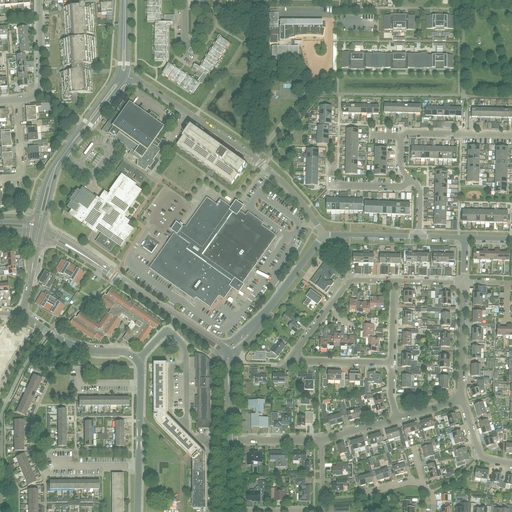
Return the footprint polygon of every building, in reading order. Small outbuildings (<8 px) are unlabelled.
[(156,26),(155,26),(155,61),(168,61),(168,59),(166,59),(166,54),(168,54),(168,51),(166,51),(166,47),(168,47),(168,44),(166,44),(166,40),(168,40),(168,37),(167,37),(167,32),(168,32),(168,30),(167,30),(167,25),(174,25),(174,23),(175,23),(175,15),(164,15),(164,22),(161,22),(161,20),(159,20),(159,15),(161,15),(161,12),(159,12),(159,8),(161,8),(161,5),(159,5),(159,1),(161,1),(160,0),(147,0),(148,22),(156,22),(156,26)] [(106,1),(100,2),(100,5),(98,5),(98,13),(107,13),(106,1)] [(60,40),(61,54),(62,67),(63,67),(64,72),(60,73),(62,103),(77,102),(76,94),(92,93),(90,65),(97,65),(93,4),(84,5),(84,4),(84,2),(76,3),(76,7),(63,8),(65,40),(60,40)] [(298,60),(298,47),(295,47),(295,39),(296,38),(300,37),(305,37),(309,36),(314,37),(319,37),(323,38),(324,38),(326,25),(323,24),(323,21),(278,21),(278,14),(277,14),(277,11),(271,11),(271,14),(270,14),(270,44),(274,44),(274,46),(272,46),(272,60),(298,60)] [(393,31),(399,31),(399,15),(393,14),(393,17),(391,17),(391,16),(384,16),(384,30),(393,30),(393,31)] [(399,15),(399,31),(406,31),(406,30),(414,30),(415,16),(408,16),(408,17),(406,17),(406,15),(399,15)] [(435,30),(440,30),(440,15),(432,15),(432,16),(426,16),(426,29),(435,29),(435,30)] [(447,15),(440,15),(440,30),(444,30),(444,29),(453,29),(453,16),(447,16),(447,15)] [(203,64),(200,68),(195,64),(193,67),(199,70),(196,75),(200,78),(197,82),(193,80),(194,78),(192,77),(191,78),(187,76),(188,75),(186,73),(185,74),(181,72),(182,71),(180,69),(179,70),(175,68),(176,67),(174,65),(173,66),(169,64),(163,73),(193,93),(200,82),(202,83),(207,75),(206,75),(208,73),(210,74),(230,42),(219,36),(217,39),(218,40),(216,44),(214,43),(213,45),(214,46),(212,50),(211,49),(209,51),(210,52),(208,56),(207,55),(205,57),(207,58),(204,62),(203,61),(201,63),(203,64)] [(342,52),(342,68),(348,68),(349,68),(349,67),(351,67),(351,69),(357,69),(357,52),(342,52)] [(357,52),(357,69),(363,69),(363,67),(366,67),(366,68),(372,68),(375,68),(378,68),(378,53),(375,53),(375,54),(372,54),(364,54),(364,52),(357,52)] [(378,53),(378,68),(382,68),(384,68),(390,68),(391,68),(391,67),(393,67),(393,69),(399,69),(399,53),(393,53),(393,54),(384,54),(382,54),(382,53),(378,53)] [(399,53),(399,69),(405,69),(405,67),(408,67),(408,68),(414,68),(414,54),(406,54),(406,53),(399,53)] [(414,54),(414,68),(417,68),(417,69),(424,69),(424,68),(426,68),(429,68),(432,68),(432,70),(440,70),(440,54),(435,54),(435,55),(427,55),(427,53),(420,53),(420,54),(414,54)] [(440,54),(440,70),(447,70),(447,68),(450,68),(453,69),(453,55),(444,55),(444,54),(440,54)] [(123,101),(102,131),(106,134),(106,135),(108,136),(108,135),(110,137),(110,138),(112,139),(112,138),(114,140),(116,142),(116,141),(120,144),(120,145),(122,146),(122,145),(124,147),(126,149),(126,148),(131,151),(129,154),(133,157),(134,157),(137,159),(137,165),(145,171),(147,168),(152,171),(159,161),(156,159),(155,159),(154,158),(160,150),(155,147),(157,144),(159,145),(161,142),(156,138),(164,127),(156,122),(158,118),(151,113),(148,116),(129,102),(127,104),(123,101)] [(27,114),(36,113),(36,107),(41,106),(41,103),(32,103),(32,107),(26,107),(27,114)] [(423,118),(429,118),(432,118),(432,116),(432,107),(426,107),(427,104),(423,104),(422,113),(422,118),(423,118)] [(0,109),(0,119),(7,119),(7,125),(10,124),(9,114),(6,114),(6,109),(0,109)] [(46,123),(46,120),(37,120),(36,113),(27,114),(27,121),(33,121),(33,124),(42,123),(46,123)] [(28,134),(38,134),(37,127),(43,127),(42,123),(33,124),(34,127),(27,127),(28,134)] [(191,127),(183,137),(177,145),(232,184),(246,165),(191,127)] [(6,130),(0,130),(0,133),(1,133),(2,140),(11,139),(11,133),(6,133),(6,130)] [(38,141),(38,134),(28,134),(28,141),(35,141),(35,144),(47,143),(47,140),(38,141)] [(0,150),(6,150),(7,150),(7,147),(12,146),(11,139),(2,140),(2,147),(0,147),(0,150)] [(39,147),(44,146),(44,143),(47,143),(35,144),(35,147),(29,147),(29,154),(39,153),(39,147)] [(0,153),(2,154),(3,160),(13,160),(12,153),(8,153),(7,150),(6,150),(0,150),(0,153)] [(40,161),(39,153),(29,154),(30,161),(36,161),(36,164),(45,163),(45,160),(40,161)] [(0,167),(0,170),(7,170),(7,167),(13,167),(13,160),(3,160),(3,167),(0,167)] [(130,181),(135,175),(137,171),(132,168),(131,168),(123,163),(119,168),(118,168),(117,170),(118,171),(115,174),(120,177),(121,175),(130,181)] [(146,177),(137,171),(135,175),(136,176),(134,179),(141,184),(146,177)] [(73,212),(75,214),(73,216),(83,223),(82,224),(86,227),(86,226),(89,227),(93,230),(96,226),(99,228),(97,230),(102,234),(97,242),(110,251),(115,243),(120,246),(124,242),(125,242),(128,239),(126,238),(132,230),(126,225),(128,222),(123,218),(125,215),(123,214),(129,205),(129,206),(140,191),(131,185),(132,183),(130,181),(121,175),(120,177),(109,193),(107,192),(104,196),(102,196),(101,195),(99,199),(96,197),(95,199),(82,189),(80,192),(77,189),(69,200),(72,202),(69,207),(74,211),(73,212)] [(318,186),(318,181),(306,181),(305,186),(308,186),(308,189),(314,190),(314,186),(318,186)] [(174,234),(150,268),(194,300),(196,298),(206,304),(211,308),(219,296),(224,299),(232,289),(238,280),(243,283),(252,271),(254,268),(276,236),(266,229),(262,226),(263,223),(248,213),(246,216),(240,212),(232,206),(231,207),(220,200),(217,205),(207,198),(185,229),(179,237),(174,234)] [(447,226),(447,221),(434,220),(434,226),(439,226),(439,230),(446,230),(446,226),(447,226)] [(169,230),(166,234),(156,228),(154,230),(167,238),(171,232),(169,230)] [(149,238),(142,248),(152,256),(160,245),(149,238)] [(62,276),(66,279),(74,265),(67,262),(62,259),(55,271),(62,275),(62,276)] [(324,263),(310,281),(326,293),(334,283),(331,281),(331,278),(333,275),(335,274),(337,272),(324,263)] [(80,269),(74,265),(66,279),(70,281),(70,280),(78,284),(85,273),(79,270),(80,269)] [(0,272),(9,271),(10,275),(17,274),(16,273),(19,270),(19,267),(9,268),(9,267),(0,268),(0,272)] [(49,289),(54,281),(56,278),(45,272),(38,282),(43,285),(42,286),(44,287),(45,286),(49,289)] [(484,291),(484,287),(475,286),(475,292),(476,292),(476,293),(473,293),(473,299),(482,300),(485,300),(485,294),(483,294),(483,291),(484,291)] [(356,310),(356,313),(363,313),(363,302),(358,302),(358,292),(357,292),(357,288),(354,288),(353,297),(357,297),(357,299),(356,310)] [(37,290),(35,290),(31,299),(36,301),(40,290),(37,289),(37,290)] [(75,317),(70,324),(93,339),(93,340),(95,337),(100,341),(101,341),(104,336),(105,334),(109,337),(121,320),(120,318),(122,315),(126,318),(128,319),(131,321),(127,328),(131,330),(131,331),(131,330),(130,330),(129,330),(128,331),(123,339),(126,341),(131,344),(133,341),(137,343),(140,345),(152,329),(153,328),(154,327),(156,328),(160,323),(134,305),(133,306),(110,290),(108,293),(107,295),(105,294),(100,301),(111,309),(109,313),(108,313),(107,313),(99,325),(81,313),(80,313),(77,317),(77,318),(75,317)] [(308,307),(312,301),(318,305),(322,299),(311,291),(307,297),(308,298),(304,304),(308,307)] [(54,298),(50,295),(49,297),(42,292),(35,303),(40,307),(46,311),(54,298)] [(58,300),(54,298),(46,311),(53,315),(53,314),(58,317),(65,306),(58,301),(58,300)] [(412,301),(413,298),(404,298),(404,304),(412,304),(412,307),(415,307),(415,302),(414,301),(412,301)] [(350,310),(356,310),(357,299),(350,299),(350,306),(346,306),(346,312),(350,312),(350,310)] [(436,305),(435,308),(442,308),(442,305),(451,305),(451,299),(442,299),(438,299),(438,305),(436,305)] [(473,299),(473,306),(479,306),(479,308),(486,308),(488,309),(488,300),(485,300),(482,300),(473,299)] [(473,317),(482,317),(482,315),(486,315),(486,311),(486,309),(488,309),(486,308),(479,308),(479,311),(473,311),(473,317)] [(288,311),(283,318),(288,321),(291,324),(289,328),(292,330),(290,333),(293,335),(295,333),(297,334),(299,330),(298,329),(300,327),(295,323),(297,320),(290,315),(291,313),(288,311)] [(479,324),(479,326),(485,326),(485,324),(482,324),(482,317),(473,317),(473,323),(479,324)] [(363,331),(374,332),(374,325),(378,325),(378,322),(371,322),(371,325),(363,325),(363,331)] [(485,326),(479,326),(479,329),(473,329),(472,335),(481,335),(481,332),(483,332),(483,329),(485,329),(485,326)] [(369,338),(368,345),(379,345),(379,338),(383,339),(383,335),(377,335),(377,338),(374,338),(369,338)] [(477,341),(477,344),(485,344),(485,341),(483,341),(483,338),(481,338),(481,335),(472,335),(472,341),(477,341)] [(355,336),(348,336),(347,347),(354,347),(354,352),(357,352),(358,344),(354,344),(355,336)] [(65,348),(59,345),(53,342),(42,357),(51,364),(51,365),(65,365),(73,353),(72,351),(65,348)] [(276,359),(286,347),(279,342),(270,353),(266,353),(266,352),(255,352),(255,356),(253,356),(253,360),(266,361),(266,358),(268,358),(268,359),(276,359)] [(485,344),(477,344),(476,347),(472,347),(472,353),(481,353),(481,349),(485,349),(485,344)] [(419,351),(418,351),(413,351),(413,355),(405,355),(403,355),(402,361),(411,361),(414,361),(414,357),(418,356),(419,355),(419,354),(419,351)] [(440,356),(439,362),(449,362),(450,356),(441,356),(441,351),(435,351),(435,356),(440,356)] [(472,359),(478,359),(478,362),(484,362),(484,359),(481,359),(481,353),(472,353),(472,359)] [(205,357),(204,356),(203,356),(202,355),(201,355),(200,355),(199,355),(198,354),(197,354),(196,354),(196,356),(196,359),(198,359),(198,361),(196,361),(196,388),(198,388),(198,399),(196,399),(196,409),(198,409),(198,420),(211,420),(211,388),(212,388),(212,370),(212,369),(212,368),(212,367),(212,366),(211,365),(211,364),(211,363),(210,362),(210,361),(209,360),(208,360),(208,359),(207,358),(206,358),(206,357),(205,357)] [(402,361),(402,367),(406,367),(413,367),(413,368),(412,372),(413,372),(419,372),(419,371),(419,368),(416,368),(414,368),(414,364),(411,364),(411,361),(402,361)] [(440,372),(441,372),(441,368),(449,368),(449,362),(439,362),(439,367),(434,367),(434,372),(440,372)] [(484,362),(478,362),(478,365),(472,364),(471,371),(480,371),(481,365),(484,365),(484,362)] [(193,460),(193,465),(193,510),(205,510),(205,458),(206,458),(206,454),(204,452),(203,453),(202,454),(200,453),(202,452),(166,416),(166,415),(164,415),(164,414),(166,414),(166,363),(154,363),(154,414),(158,414),(158,415),(154,415),(154,419),(156,421),(155,422),(161,428),(193,460)] [(258,375),(258,368),(251,368),(251,377),(256,378),(256,383),(266,383),(267,375),(258,375)] [(313,374),(312,374),(308,374),(308,371),(298,371),(297,378),(306,378),(306,384),(305,384),(305,390),(314,390),(314,384),(313,384),(313,374)] [(328,381),(335,381),(335,371),(328,371),(328,374),(327,374),(326,379),(323,379),(323,387),(328,387),(328,381)] [(344,388),(344,387),(345,380),(341,379),(341,371),(335,371),(335,381),(340,381),(340,388),(344,388)] [(474,380),(477,380),(484,381),(484,377),(483,377),(484,371),(480,371),(471,371),(471,377),(474,377),(474,380)] [(345,377),(345,380),(344,387),(349,387),(349,382),(355,382),(355,372),(349,372),(349,377),(345,377)] [(360,372),(355,372),(355,382),(360,382),(360,387),(363,387),(364,380),(360,380),(360,372)] [(364,395),(366,395),(367,395),(367,392),(369,392),(369,382),(375,382),(375,374),(375,373),(368,372),(368,381),(365,381),(365,388),(364,388),(364,395)] [(440,376),(440,372),(434,372),(431,372),(431,375),(436,375),(436,379),(440,379),(440,383),(449,383),(449,376),(440,376)] [(288,388),(289,378),(286,377),(286,375),(281,375),(281,374),(278,374),(278,375),(274,375),(274,383),(278,384),(278,382),(284,382),(284,388),(288,388)] [(31,380),(40,384),(43,379),(34,375),(31,380)] [(29,384),(38,389),(40,384),(31,380),(29,384)] [(485,389),(484,381),(477,380),(477,388),(471,390),(473,396),(481,394),(480,390),(485,389)] [(411,382),(402,382),(402,388),(406,388),(406,391),(414,392),(414,389),(411,388),(411,382)] [(449,389),(449,383),(440,383),(439,386),(437,386),(436,392),(446,393),(446,389),(449,389)] [(27,389),(36,393),(38,389),(29,384),(27,389)] [(36,393),(27,389),(25,394),(34,398),(36,393)] [(25,394),(23,398),(32,403),(34,398),(25,394)] [(86,406),(86,397),(79,397),(79,402),(77,402),(77,408),(79,408),(79,406),(86,406)] [(132,408),(132,402),(129,402),(129,397),(123,397),(123,406),(129,406),(129,408),(132,408)] [(375,406),(383,403),(382,397),(374,399),(375,406)] [(32,403),(23,398),(21,403),(30,407),(32,403)] [(356,406),(357,408),(356,409),(356,410),(353,411),(356,419),(362,417),(360,409),(360,408),(362,414),(365,413),(366,416),(366,415),(364,409),(361,398),(358,399),(360,405),(356,406)] [(474,405),(476,411),(485,408),(483,402),(489,401),(488,400),(489,400),(489,398),(478,401),(478,404),(474,405)] [(260,428),(268,428),(268,418),(264,418),(264,405),(265,405),(265,400),(256,400),(256,402),(249,402),(249,406),(248,406),(248,407),(249,407),(249,408),(256,408),(256,414),(252,414),(252,427),(260,427),(260,428)] [(21,403),(18,408),(27,412),(30,407),(21,403)] [(375,406),(372,407),(373,410),(376,409),(377,412),(385,409),(383,403),(375,406)] [(325,424),(329,423),(330,426),(337,424),(334,416),(330,417),(330,415),(327,415),(326,410),(326,405),(322,405),(322,408),(322,415),(325,424)] [(58,416),(66,415),(66,409),(62,409),(62,407),(56,407),(56,409),(58,409),(58,416)] [(27,412),(18,408),(16,412),(25,416),(27,412)] [(482,416),(482,419),(490,416),(490,413),(486,414),(485,408),(476,411),(478,417),(482,416)] [(356,419),(353,411),(350,412),(350,410),(346,411),(349,421),(356,419)] [(306,424),(312,424),(313,424),(314,412),(306,412),(306,417),(298,417),(298,427),(306,427),(306,424)] [(449,422),(457,419),(456,413),(451,415),(451,412),(441,415),(441,418),(447,416),(449,422)] [(281,424),(291,424),(291,416),(283,416),(283,421),(279,421),(278,413),(271,413),(271,426),(275,426),(275,427),(281,427),(281,424)] [(334,416),(337,424),(343,423),(340,413),(337,413),(337,415),(334,416)] [(481,428),(490,426),(488,420),(491,419),(490,416),(482,419),(483,421),(479,422),(481,428)] [(426,420),(429,428),(435,427),(432,418),(426,420)] [(85,428),(93,428),(93,422),(95,422),(95,419),(89,419),(89,422),(85,422),(85,428)] [(115,428),(124,428),(124,421),(120,421),(120,419),(113,419),(113,422),(115,422),(115,428)] [(447,432),(456,429),(456,428),(455,427),(459,425),(457,419),(449,422),(450,428),(446,429),(447,432)] [(429,428),(426,420),(420,421),(422,428),(423,430),(429,428)] [(422,437),(421,433),(420,431),(417,432),(415,423),(409,425),(411,433),(415,432),(415,433),(416,434),(418,433),(419,438),(422,437)] [(408,434),(411,433),(409,425),(403,426),(404,428),(406,435),(403,436),(404,439),(405,443),(407,442),(406,437),(408,436),(408,435),(409,435),(408,434)] [(486,433),(487,436),(497,433),(496,430),(491,432),(490,428),(490,426),(481,428),(483,434),(486,433)] [(401,437),(399,430),(398,428),(392,430),(394,439),(401,437)] [(454,439),(463,437),(461,431),(457,432),(456,429),(447,432),(447,435),(452,433),(454,439)] [(394,439),(392,430),(386,432),(388,441),(394,439)] [(374,435),(377,444),(378,446),(382,445),(381,443),(383,442),(381,433),(374,435)] [(499,440),(497,433),(487,436),(488,439),(485,440),(487,447),(491,446),(492,449),(496,448),(496,447),(495,444),(494,445),(493,442),(499,440)] [(377,444),(374,435),(368,437),(371,446),(377,444)] [(463,437),(454,439),(456,445),(452,446),(453,449),(461,447),(460,444),(464,443),(463,437)] [(357,440),(360,449),(366,447),(363,438),(357,440)] [(56,449),(62,449),(62,447),(67,447),(67,440),(58,441),(58,447),(56,447),(56,449)] [(93,447),(93,440),(85,440),(85,447),(89,447),(89,449),(95,449),(95,447),(93,447)] [(114,449),(120,449),(120,447),(124,447),(124,440),(115,440),(115,446),(113,447),(114,449)] [(350,448),(352,455),(353,458),(356,457),(355,455),(356,455),(355,450),(360,449),(357,440),(351,442),(352,445),(350,446),(351,448),(350,448)] [(436,449),(435,446),(434,441),(425,444),(426,447),(422,448),(424,453),(433,450),(436,449)] [(346,456),(351,455),(350,452),(347,453),(345,447),(344,444),(337,446),(340,455),(344,454),(346,456)] [(453,449),(451,450),(452,452),(457,451),(459,457),(468,454),(466,448),(462,449),(461,447),(453,449)] [(434,456),(435,461),(438,460),(445,458),(444,456),(440,457),(439,453),(435,455),(433,450),(424,453),(425,459),(434,456)] [(258,452),(250,452),(250,459),(247,459),(247,465),(253,465),(253,462),(258,462),(258,459),(262,459),(262,454),(258,454),(258,452)] [(286,467),(286,453),(280,453),(280,452),(271,452),(271,461),(276,461),(276,465),(280,465),(280,467),(286,467)] [(310,474),(310,462),(306,462),(306,452),(292,452),(292,461),(303,461),(303,465),(305,465),(305,470),(304,470),(304,474),(310,474)] [(18,462),(27,458),(25,454),(16,458),(18,462)] [(404,462),(407,461),(405,454),(402,455),(404,461),(398,463),(399,466),(401,475),(407,473),(404,462)] [(468,454),(459,457),(461,463),(456,464),(457,467),(466,465),(465,461),(469,460),(468,454)] [(18,462),(20,467),(29,463),(27,458),(18,462)] [(20,467),(22,472),(31,468),(29,463),(20,467)] [(333,467),(333,476),(343,476),(343,470),(349,470),(349,467),(349,464),(337,464),(337,467),(333,467)] [(429,473),(438,470),(436,464),(427,466),(429,473)] [(373,483),(372,478),(374,477),(373,472),(371,466),(371,465),(367,466),(370,474),(364,476),(367,484),(373,483)] [(401,475),(399,466),(393,467),(396,476),(401,475)] [(22,472),(24,476),(33,473),(31,468),(22,472)] [(381,470),(384,480),(390,478),(388,469),(381,470)] [(475,478),(481,479),(482,470),(476,469),(476,473),(472,472),(471,481),(474,482),(475,478)] [(373,472),(374,477),(377,476),(378,481),(384,480),(381,470),(375,472),(373,472)] [(438,470),(429,473),(431,479),(440,477),(438,470)] [(24,476),(26,481),(35,477),(33,473),(24,476)] [(503,483),(503,481),(501,480),(500,480),(501,474),(495,473),(494,483),(497,483),(496,486),(499,487),(499,488),(502,488),(503,483)] [(123,511),(123,474),(112,474),(111,511),(123,511)] [(367,484),(364,476),(358,478),(357,475),(354,476),(356,484),(359,483),(361,486),(367,484)] [(506,483),(503,483),(502,488),(505,489),(506,485),(511,486),(511,482),(511,475),(510,476),(507,476),(506,483)] [(35,477),(26,481),(28,486),(37,482),(35,477)] [(343,486),(347,486),(347,479),(337,479),(337,483),(333,483),(333,484),(332,485),(332,488),(333,488),(333,491),(343,491),(343,486)] [(297,485),(299,485),(299,501),(310,501),(310,487),(305,487),(305,480),(297,480),(297,485)] [(50,485),(47,485),(47,492),(50,492),(50,490),(56,490),(56,481),(50,481),(50,485)] [(93,481),(93,490),(99,490),(99,492),(102,492),(102,485),(100,485),(100,481),(93,481)] [(283,502),(283,499),(283,495),(287,495),(287,489),(280,489),(280,492),(276,492),(276,493),(272,493),(272,500),(276,500),(276,502),(283,502)] [(254,502),(260,502),(260,492),(248,492),(248,501),(254,501),(254,502)] [(414,511),(414,508),(410,508),(410,501),(403,501),(403,511),(413,511),(414,511)] [(468,511),(468,503),(461,503),(461,504),(462,504),(462,507),(461,507),(461,508),(457,508),(457,511),(468,511)]
